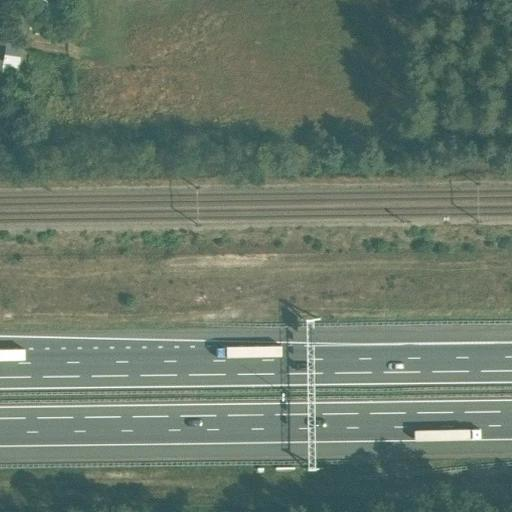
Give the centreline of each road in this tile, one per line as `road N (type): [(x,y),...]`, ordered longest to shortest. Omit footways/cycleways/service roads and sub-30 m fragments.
road 1 (motorway): [(0,425),(511,418)]
road 2 (motorway): [(511,362),(0,369)]
road 3 (track): [(511,130),(412,132),(402,110),(401,0)]
